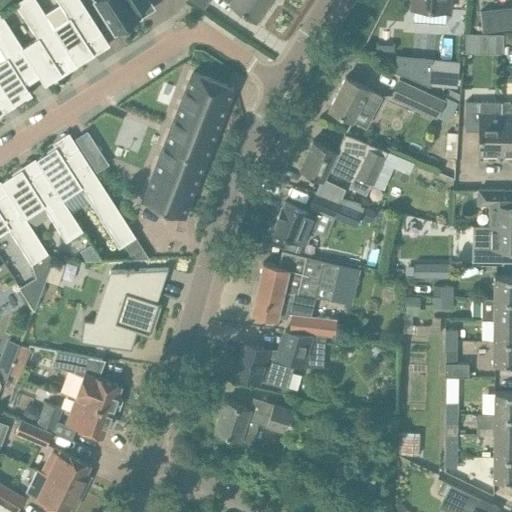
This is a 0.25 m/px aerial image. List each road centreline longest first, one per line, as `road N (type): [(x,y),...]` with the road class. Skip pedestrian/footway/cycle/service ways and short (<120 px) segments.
road 1 (tertiary): [(152,459),(232,183),(279,80)]
road 2 (residential): [(279,80),(199,32),(0,154)]
road 3 (residential): [(152,459),(263,511)]
